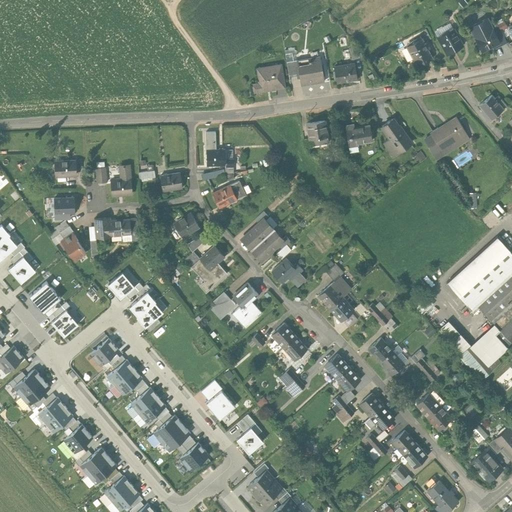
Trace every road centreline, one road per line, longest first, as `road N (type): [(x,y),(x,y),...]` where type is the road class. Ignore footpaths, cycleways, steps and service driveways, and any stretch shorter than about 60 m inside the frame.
road 1 (residential): [(197,198),(288,304),(369,373),(481,505)]
road 2 (tertiary): [(189,117),(331,102),(511,67)]
road 3 (residential): [(211,483),(233,462),(109,316),(60,360)]
road 4 (residential): [(177,511),(53,367),(60,360)]
road 5 (tertiary): [(0,126),(189,117)]
road 6 (track): [(186,0),(171,18),(241,114)]
